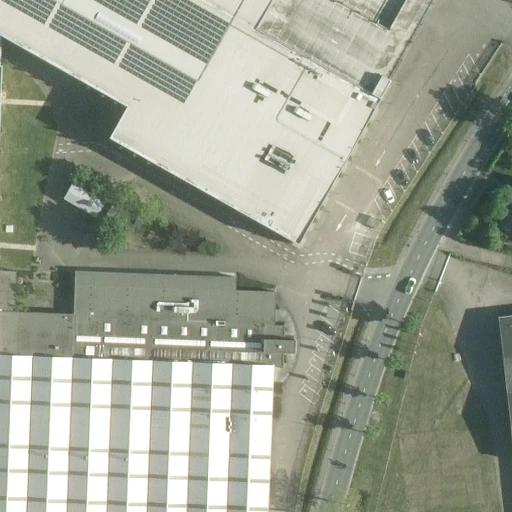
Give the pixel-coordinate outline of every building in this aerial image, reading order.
[(0,0),(0,66),(2,66),(2,36),(128,106),(110,138),(299,244),(435,0),(0,0)] [(0,119),(2,66),(0,66),(0,511),(268,511),(274,367),(282,368),(283,354),(294,354),(295,341),(284,340),(284,325),(275,326),(276,292),(234,291),(235,277),(74,271),(73,315),(15,312),(17,272),(0,271),(0,119)] [(5,142),(32,143),(33,112),(5,111),(5,142)] [(105,202),(72,183),(62,201),(95,219),(105,202)] [(511,205),(500,224),(501,225),(501,224),(502,225),(500,228),(511,236),(511,235),(511,205)] [(511,320),(503,322),(511,405),(511,320)]
